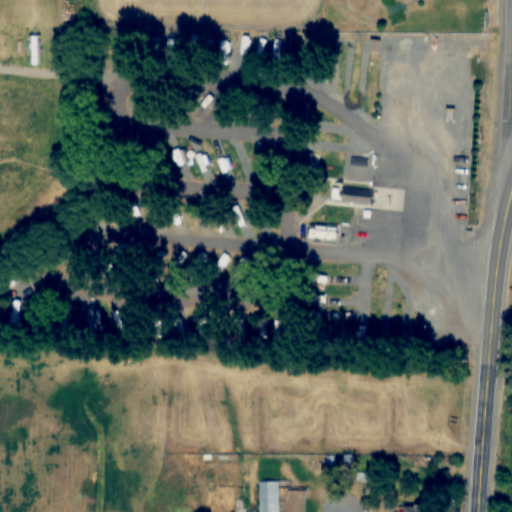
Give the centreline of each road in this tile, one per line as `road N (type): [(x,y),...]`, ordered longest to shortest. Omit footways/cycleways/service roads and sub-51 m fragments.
road 1 (secondary): [(462,511),(489,215)]
road 2 (track): [(271,96),(0,73)]
road 3 (residential): [(489,215),(498,0)]
